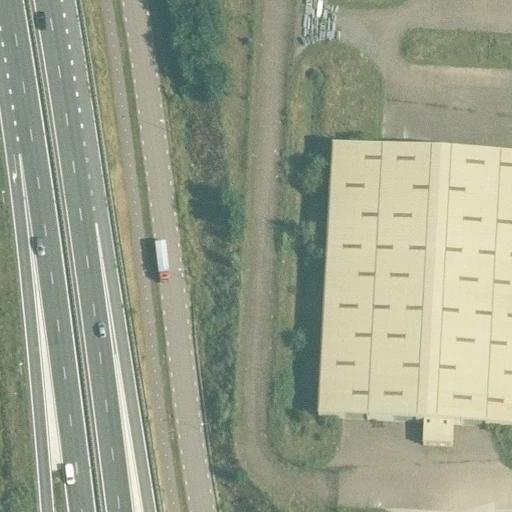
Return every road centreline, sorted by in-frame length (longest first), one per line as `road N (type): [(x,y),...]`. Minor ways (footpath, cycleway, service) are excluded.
road 1 (tertiary): [(200,511),(132,0)]
road 2 (trunk): [(33,154),(81,511)]
road 3 (trunk): [(33,154),(46,511)]
road 4 (trunk): [(144,511),(81,227)]
road 5 (trunk): [(119,511),(81,227)]
road 6 (trunk): [(81,227),(47,0)]
road 7 (trunk): [(8,0),(33,154)]
